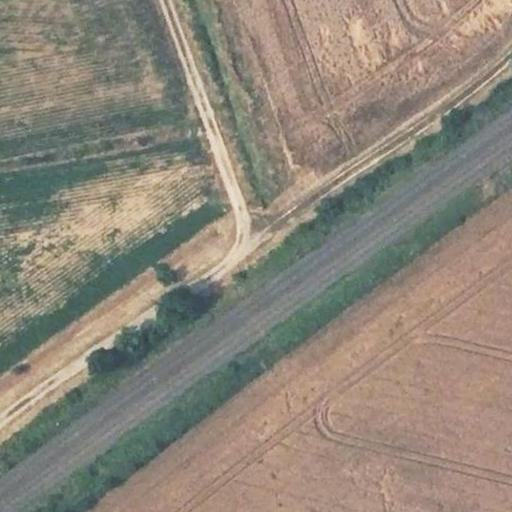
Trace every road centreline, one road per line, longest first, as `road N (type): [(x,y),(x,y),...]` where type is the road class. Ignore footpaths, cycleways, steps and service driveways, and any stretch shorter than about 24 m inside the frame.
road 1 (track): [(0,424),(250,242),(166,0)]
road 2 (track): [(511,62),(250,242)]
